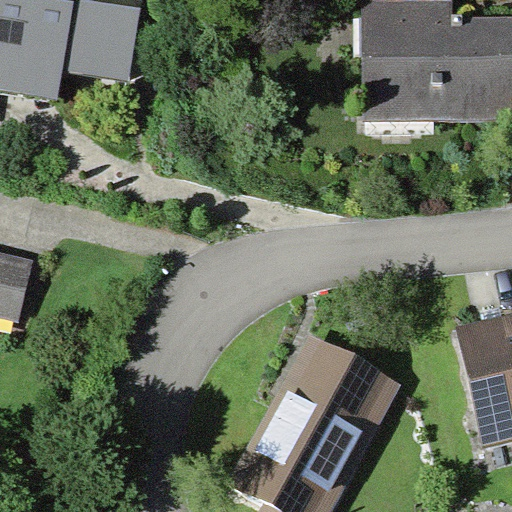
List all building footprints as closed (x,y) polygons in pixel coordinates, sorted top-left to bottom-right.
[(155,26),(0,1),(0,115),(78,128),(85,85),(144,95),(155,26)] [(387,132),(511,131),(511,38),(466,38),(466,16),(387,16),(387,132)] [(31,267),(0,260),(0,309),(21,314),(31,267)] [(511,315),(452,328),(479,453),(511,445),(511,315)] [(315,511),(390,385),(313,340),(233,478),(269,499),(261,511),(315,511)]
